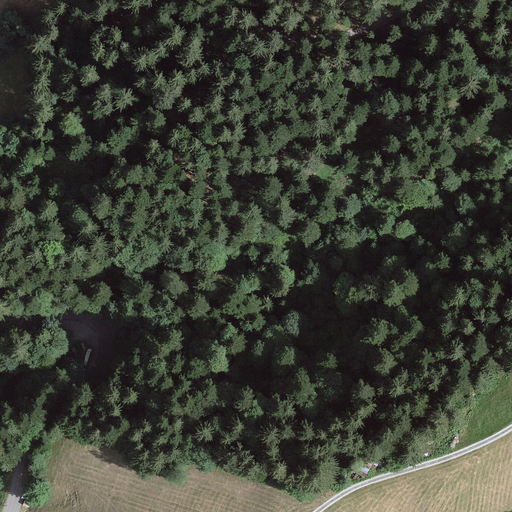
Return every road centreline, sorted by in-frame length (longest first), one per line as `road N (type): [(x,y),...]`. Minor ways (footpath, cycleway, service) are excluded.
road 1 (unclassified): [(245,0),(263,27),(293,39),(354,30),(431,2),(450,14),(489,76),(511,90)]
road 2 (unclassified): [(6,511),(29,439),(93,367),(106,337),(101,324),(81,317),(0,325)]
